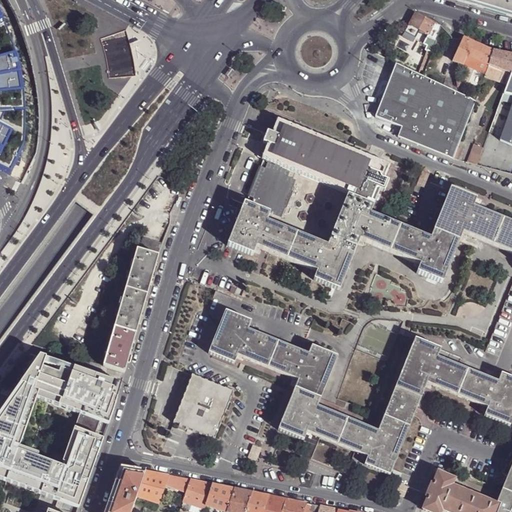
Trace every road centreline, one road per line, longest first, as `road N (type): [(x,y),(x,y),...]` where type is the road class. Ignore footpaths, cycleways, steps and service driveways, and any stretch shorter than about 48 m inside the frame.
road 1 (unclassified): [(114,452),(189,219),(236,104)]
road 2 (secondary): [(0,321),(114,157),(121,76),(100,0)]
road 3 (secondary): [(0,357),(198,80)]
road 4 (unclassified): [(392,511),(114,452)]
road 5 (unclassified): [(22,0),(41,70),(44,142),(11,226)]
road 6 (secondary): [(33,0),(82,172)]
road 7 (unclassified): [(511,194),(380,142),(361,113)]
road 8 (secondary): [(192,40),(82,172)]
road 9 (secondary): [(82,172),(0,284)]
